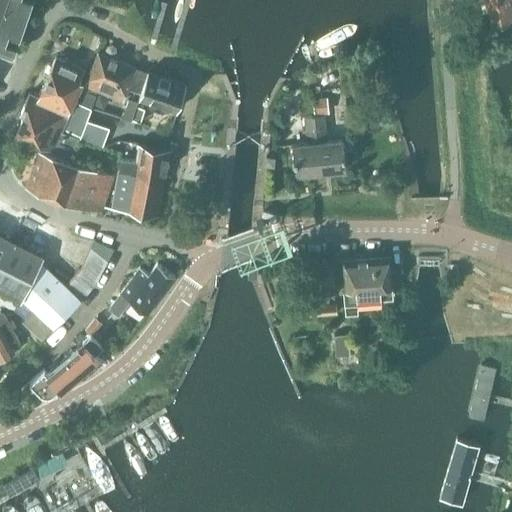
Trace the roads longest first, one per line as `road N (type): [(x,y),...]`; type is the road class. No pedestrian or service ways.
road 1 (residential): [(134,234),(30,203),(5,176),(6,110),(58,4)]
road 2 (tertiary): [(208,261),(127,363),(0,435)]
road 3 (tertiary): [(448,233),(302,232),(208,261)]
road 4 (residential): [(448,233),(454,199),(443,0)]
road 5 (residential): [(58,4),(196,73),(180,137)]
road 6 (residential): [(26,373),(89,313),(134,234)]
